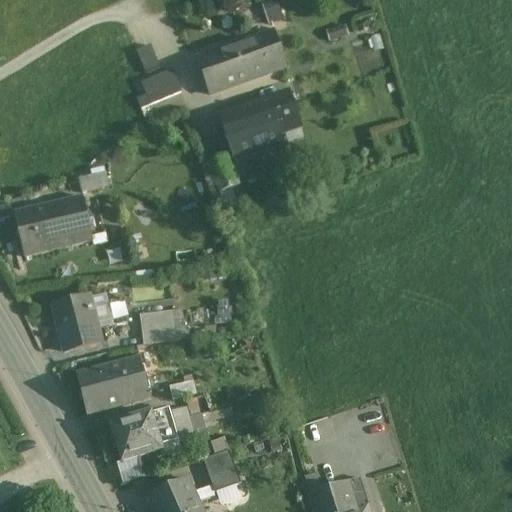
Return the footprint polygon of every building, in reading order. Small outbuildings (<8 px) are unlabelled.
[(274,2),(259,3),(261,18),(275,17),(274,2)] [(274,35),(198,63),(210,97),(286,69),(274,35)] [(151,47),(137,53),(146,76),(160,70),(151,47)] [(172,72),(142,84),(147,96),(137,101),(141,111),(181,94),(172,72)] [(289,97),(221,119),(235,161),(282,145),(279,136),(300,129),(289,97)] [(226,161),(208,166),(214,181),(231,176),(226,161)] [(105,174),(79,181),(83,195),(109,188),(105,174)] [(84,199),(14,215),(25,259),(95,243),(84,199)] [(90,298),(52,308),(64,354),(102,345),(90,298)] [(140,313),(142,344),(185,342),(183,311),(140,313)] [(154,346),(138,348),(140,363),(156,361),(154,346)] [(140,363),(80,377),(88,416),(150,402),(140,363)] [(191,384),(170,390),(173,402),(195,397),(191,384)] [(179,412),(166,415),(171,431),(175,429),(176,433),(184,431),(179,412)] [(149,416),(112,429),(121,459),(121,462),(123,468),(162,455),(161,450),(175,445),(171,431),(166,415),(165,413),(149,418),(149,416)] [(208,443),(212,454),(226,449),(222,438),(208,443)] [(212,488),(215,495),(241,486),(230,453),(203,462),(212,488)] [(302,479),(308,490),(322,483),(316,472),(302,479)] [(360,479),(308,495),(312,511),(363,511),(368,504),(360,479)] [(191,480),(148,500),(153,511),(205,511),(202,504),(197,493),(191,480)] [(212,488),(197,493),(202,504),(214,499),(213,496),(215,495),(212,488)]
